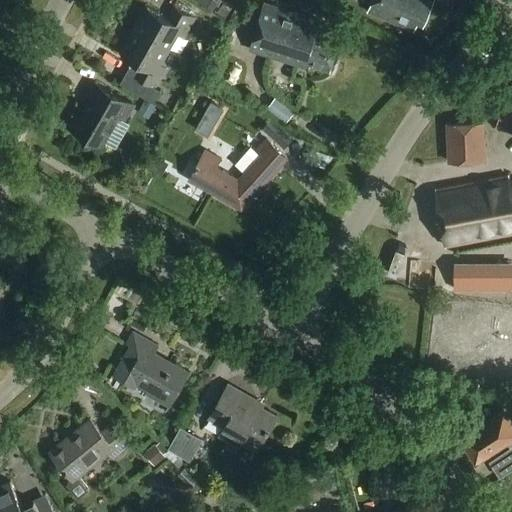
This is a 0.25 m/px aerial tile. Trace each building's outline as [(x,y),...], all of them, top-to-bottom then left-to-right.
[(197,0),(197,1),(213,11),(218,1),(216,0),(197,0)] [(434,0),(373,0),(369,11),(414,30),(418,21),(425,24),(434,0)] [(321,20),(264,2),(249,49),(309,69),(310,64),(329,70),(339,40),(317,32),(321,20)] [(147,6),(134,29),(169,48),(178,33),(184,36),(195,17),(174,5),(167,18),(147,6)] [(169,48),(134,29),(122,51),(142,62),(135,74),(156,86),(166,67),(161,64),(169,48)] [(134,104),(94,82),(85,96),(88,98),(71,127),(102,144),(118,115),(125,119),(134,104)] [(145,99),(137,113),(149,120),(157,106),(145,99)] [(271,119),(263,128),(285,148),(293,139),(271,119)] [(449,162),(485,162),(483,123),(447,124),(449,162)] [(287,158),(266,138),(257,148),(262,152),(238,178),(217,166),(221,159),(205,150),(189,178),(241,208),(287,158)] [(156,155),(149,167),(159,173),(166,162),(156,155)] [(435,188),(446,246),(511,233),(511,181),(509,182),(508,175),(437,189),(437,187),(435,188)] [(511,284),(511,264),(496,261),(494,271),(461,266),(459,276),(511,284)] [(158,346),(133,331),(127,342),(131,344),(117,370),(149,388),(147,391),(170,404),(189,371),(155,352),(158,346)] [(239,448),(242,442),(257,451),(277,415),(252,401),(253,398),(229,384),(210,418),(224,426),(219,436),(239,448)] [(463,440),(477,462),(508,442),(511,447),(511,445),(511,425),(511,423),(504,413),(463,440)] [(79,476),(109,451),(114,457),(129,445),(111,423),(102,431),(91,418),(50,451),(74,480),(67,486),(78,499),(90,489),(79,476)] [(198,437),(184,429),(181,428),(169,449),(191,462),(203,440),(198,437)] [(155,466),(166,456),(156,444),(144,453),(155,466)] [(236,476),(224,470),(220,479),(232,485),(236,476)] [(23,507),(11,481),(0,486),(0,511),(39,511),(35,501),(23,507)]
